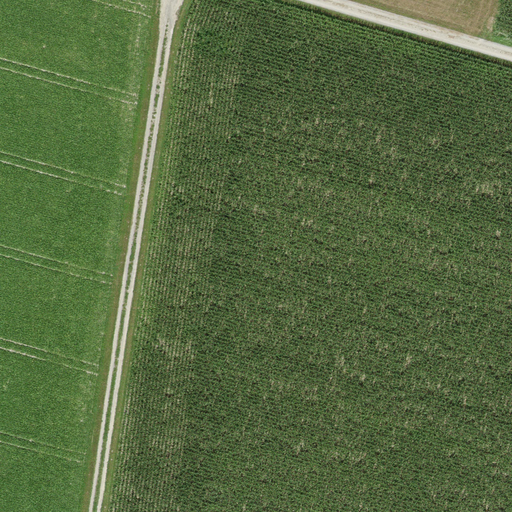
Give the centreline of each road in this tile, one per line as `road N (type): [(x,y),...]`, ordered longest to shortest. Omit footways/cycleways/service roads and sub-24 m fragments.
road 1 (track): [(95,511),(179,0)]
road 2 (track): [(305,0),(511,57)]
